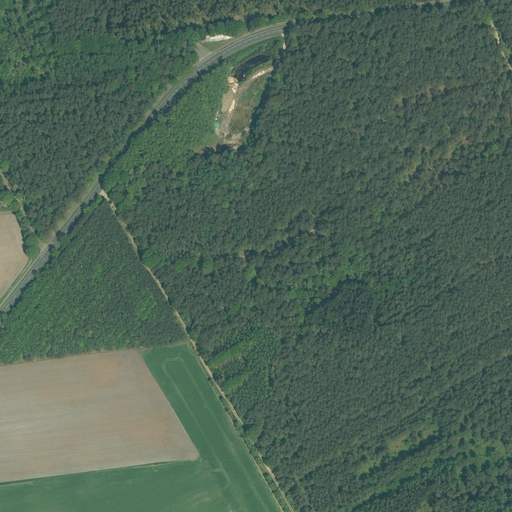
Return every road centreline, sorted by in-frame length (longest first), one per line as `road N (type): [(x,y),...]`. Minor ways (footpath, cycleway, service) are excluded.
road 1 (track): [(292,511),(99,187)]
road 2 (tertiary): [(505,0),(285,29),(210,61)]
road 3 (tertiary): [(210,61),(168,99),(49,253)]
road 4 (unclassified): [(0,66),(176,42),(192,44),(210,61)]
